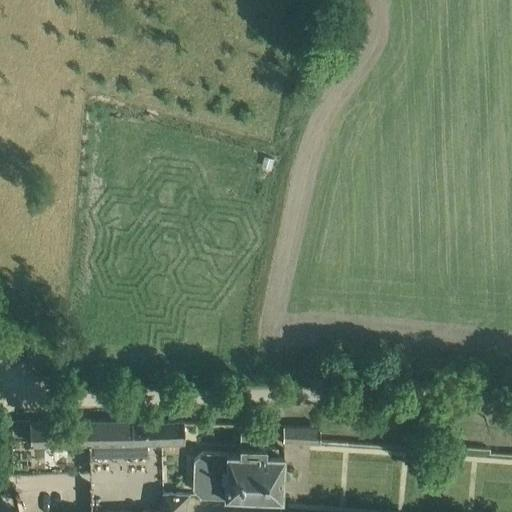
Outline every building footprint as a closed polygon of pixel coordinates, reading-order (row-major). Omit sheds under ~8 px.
[(136,420),(91,421),(92,443),(184,442),(184,433),(194,433),(194,423),(183,422),(183,421),(136,423),(136,420)] [(91,421),(30,422),(29,422),(30,444),(50,443),(92,443),(91,421)] [(193,466),(193,486),(200,493),(200,495),(238,496),(280,498),(282,498),(282,478),(283,452),(266,451),(266,443),(259,443),(259,435),(259,426),(259,425),(240,424),(240,437),(240,439),(240,444),(239,453),(203,451),(195,458),(193,466)] [(284,426),(284,439),(319,441),(320,427),(284,426)] [(511,457),(500,457),(500,477),(511,476),(511,457)] [(184,511),(187,494),(189,494),(189,493),(183,492),(162,491),(163,511),(184,511)]
